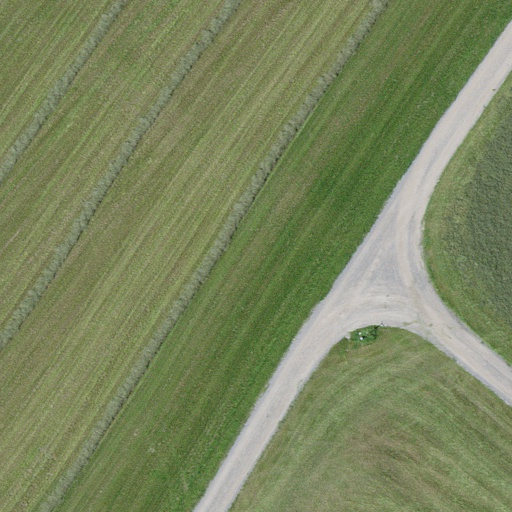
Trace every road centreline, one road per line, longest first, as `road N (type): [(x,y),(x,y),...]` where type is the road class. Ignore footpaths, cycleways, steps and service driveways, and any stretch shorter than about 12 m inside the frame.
road 1 (track): [(511,51),(407,202),(378,279),(323,334),(213,511)]
road 2 (track): [(378,279),(511,387)]
